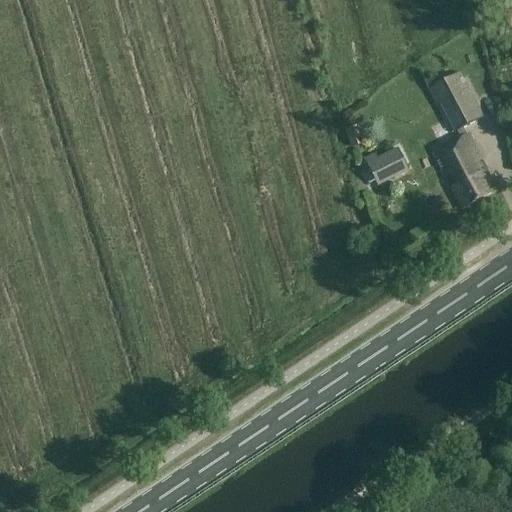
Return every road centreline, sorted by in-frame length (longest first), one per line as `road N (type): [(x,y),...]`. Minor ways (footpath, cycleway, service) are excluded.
road 1 (primary): [(138,511),(511,263)]
road 2 (track): [(330,511),(511,391)]
